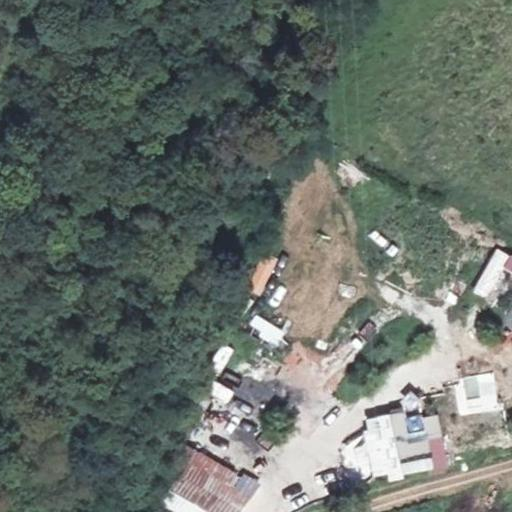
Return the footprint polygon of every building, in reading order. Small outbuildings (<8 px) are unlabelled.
[(321,245),(336,207),(321,201),(305,239),(321,245)] [(474,290),(507,309),(511,299),(511,253),(498,246),(474,290)] [(256,316),(248,335),(278,348),(286,329),(256,316)] [(214,364),(203,392),(231,402),(242,375),(214,364)] [(290,424),(298,412),(316,424),(323,413),(337,422),(348,404),(319,385),(313,394),(293,381),(272,412),(290,424)] [(368,438),(375,478),(449,467),(440,412),(415,416),(414,409),(376,415),(380,436),(368,438)] [(201,452),(166,502),(182,511),(237,511),(256,486),(201,452)]
